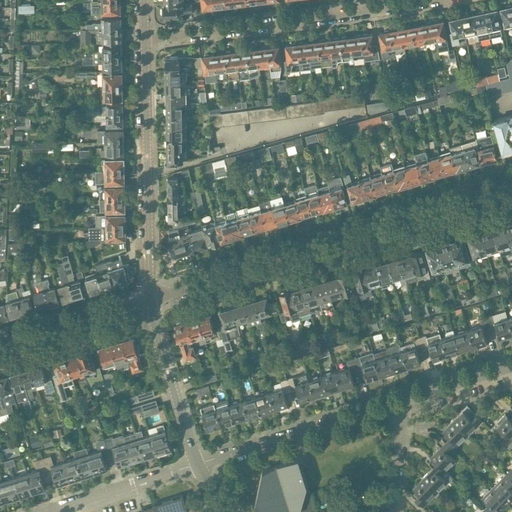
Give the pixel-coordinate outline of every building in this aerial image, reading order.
[(120,5),(120,0),(98,0),(98,1),(97,0),(93,0),(93,1),(93,6),(94,8),(97,8),(99,6),(102,6),(102,12),(120,12),(120,11),(122,9),(122,6),(120,5)] [(210,7),(214,7),(213,0),(202,0),(203,8),(204,8),(206,9),(209,9),(210,7)] [(164,14),(164,16),(171,16),(171,15),(179,15),(179,13),(193,11),(192,1),(183,2),(164,3),(164,8),(163,8),(163,14),(164,14)] [(22,12),(22,14),(31,13),(31,12),(33,12),(33,4),(31,4),(30,3),(22,3),(22,4),(20,4),(20,12),(22,12)] [(511,5),(511,6),(511,5),(505,6),(505,7),(500,8),(505,28),(511,26),(510,24),(511,23),(511,5)] [(496,9),(491,10),(491,9),(485,11),(486,12),(485,12),(488,29),(495,28),(495,30),(500,29),(496,9)] [(490,37),(488,29),(485,12),(483,12),(483,11),(478,12),(478,13),(473,14),(477,34),(479,40),(480,44),(482,43),(482,39),(490,37)] [(463,16),(463,17),(462,17),(465,34),(467,42),(476,40),(479,40),(477,34),(473,14),(468,15),(468,14),(463,16)] [(121,28),(121,23),(122,21),(122,18),(121,16),(121,15),(102,16),(102,21),(93,22),(93,23),(86,23),(86,24),(80,24),(80,28),(91,28),(121,28)] [(462,17),(460,17),(460,16),(455,17),(455,18),(450,20),(456,46),(467,44),(467,42),(465,34),(462,17)] [(443,21),(441,20),(436,21),(435,23),(433,23),(437,40),(439,52),(449,50),(443,21)] [(430,42),(437,40),(433,23),(432,23),(430,22),(428,23),(427,24),(423,25),(426,44),(430,43),(430,42)] [(422,45),(426,44),(423,25),(418,25),(417,25),(414,25),(413,27),(412,27),(415,44),(422,43),(422,45)] [(408,46),(415,44),(412,27),(410,27),(409,26),(406,27),(405,28),(401,29),(405,48),(409,47),(408,46)] [(121,39),(121,38),(123,37),(123,33),(121,32),(121,28),(91,28),(80,28),(80,42),(91,42),(91,31),(96,31),(96,42),(103,42),(103,40),(121,39)] [(401,29),(397,30),(396,29),(393,29),(392,31),(390,31),(393,49),(394,53),(405,51),(405,48),(401,29)] [(388,50),(393,49),(390,31),(389,32),(387,31),(382,31),(381,33),(380,33),(383,49),(380,49),(382,57),(389,55),(388,50)] [(373,44),(372,34),(371,35),(370,33),(364,34),(363,35),(362,35),(364,53),(364,57),(365,60),(380,58),(377,44),(373,44)] [(364,53),(362,35),(360,36),(359,35),(356,35),(355,37),(351,37),(354,58),(364,57),(364,53)] [(343,37),(342,38),(340,38),(343,60),(354,58),(351,37),(347,38),(345,36),(343,37)] [(329,40),(332,64),(333,68),(337,67),(337,65),(338,62),(343,62),(343,60),(340,38),(339,38),(337,37),(334,38),(333,39),(329,40)] [(329,40),(325,40),(323,39),(321,39),(320,41),(318,41),(321,58),(321,64),(321,66),(332,64),(329,40)] [(311,42),(307,42),(310,61),(310,66),(310,67),(321,66),(321,64),(321,58),(318,41),(317,41),(316,40),(312,40),(311,42)] [(310,66),(310,61),(307,42),(303,43),(302,42),(299,42),(298,43),(296,44),(298,61),(299,67),(310,66)] [(84,57),(121,56),(121,51),(123,49),(123,46),(121,44),(121,43),(100,44),(100,50),(99,50),(95,50),(94,50),(86,51),(84,52),(84,57)] [(298,61),(296,44),(295,44),(293,43),(288,43),(287,45),(286,45),(288,58),(285,58),(287,71),(300,69),(299,67),(298,61)] [(40,44),(31,44),(32,53),(40,53),(40,44)] [(279,46),(278,46),(276,45),(271,46),(270,47),(268,47),(270,64),(271,64),(271,70),(282,69),(279,46)] [(268,47),(267,47),(265,46),(263,47),(261,48),(257,49),(260,68),(264,67),(264,65),(270,64),(268,47)] [(252,48),(249,48),(248,50),(246,50),(250,78),(260,75),(260,68),(257,49),(253,49),(252,48)] [(245,50),(243,49),(241,49),(240,51),(236,51),(239,77),(239,79),(250,78),(246,50),(245,50)] [(236,51),(231,52),(230,51),(227,51),(226,52),(225,53),(228,78),(239,77),(236,51)] [(228,78),(225,53),(223,53),(222,52),(219,52),(218,53),(214,54),(216,73),(217,79),(228,78)] [(214,54),(209,54),(208,53),(205,54),(203,55),(205,72),(212,72),(212,74),(216,73),(214,54)] [(122,68),(122,67),(123,66),(123,62),(121,61),(121,56),(84,57),(84,59),(83,60),(83,63),(84,64),(88,63),(89,62),(103,62),(104,69),(122,68)] [(165,70),(185,69),(189,69),(189,65),(191,65),(191,57),(178,57),(178,56),(170,56),(170,58),(166,58),(166,60),(164,60),(164,67),(165,67),(165,70)] [(499,77),(507,76),(505,66),(497,68),(499,77)] [(185,80),(185,69),(165,70),(165,72),(164,72),(164,79),(166,79),(166,81),(185,80)] [(122,85),(122,80),(124,78),(124,75),(122,73),(122,72),(103,73),(103,85),(122,85)] [(487,76),(489,82),(492,82),(499,80),(500,80),(498,73),(487,76)] [(486,83),(488,83),(486,75),(475,78),(476,84),(477,86),(484,84),(486,83)] [(462,79),(465,87),(476,84),(475,78),(474,76),(462,79)] [(281,91),(288,90),(286,78),(280,79),(281,91)] [(499,80),(502,93),(508,91),(505,78),(500,80),(499,80)] [(185,84),(185,80),(166,81),(166,84),(164,84),(164,90),(166,90),(166,93),(185,92),(189,92),(189,84),(185,84)] [(461,87),(459,80),(445,84),(447,91),(461,87)] [(496,94),(502,93),(499,80),(492,82),(496,94)] [(488,83),(486,83),(488,96),(496,94),(492,82),(489,82),(488,83)] [(477,92),(486,90),(484,84),(477,86),(476,86),(477,92)] [(122,90),(122,85),(103,85),(104,99),(122,98),(122,97),(124,96),(124,92),(122,90)] [(445,85),(439,87),(441,95),(442,95),(447,94),(445,85)] [(186,103),(185,92),(166,93),(166,95),(165,95),(165,101),(166,101),(166,104),(186,103)] [(451,101),(449,93),(447,94),(442,95),(444,103),(451,101)] [(371,113),(387,109),(388,106),(387,100),(367,103),(368,111),(371,113)] [(94,108),(94,114),(122,113),(122,109),(124,108),(124,105),(122,103),(100,103),(100,108),(94,108)] [(166,104),(166,107),(165,107),(165,113),(167,113),(167,115),(186,115),(186,103),(166,104)] [(417,113),(415,105),(404,108),(407,116),(417,113)] [(394,116),(392,111),(380,115),(382,120),(384,124),(386,124),(387,125),(388,126),(390,126),(391,125),(392,123),(392,122),(390,117),(394,116)] [(123,124),(123,123),(124,122),(124,119),(123,118),(122,113),(94,114),(94,120),(107,119),(107,124),(123,124)] [(503,153),(511,149),(511,114),(494,119),(496,129),(501,145),(503,153)] [(187,126),(186,115),(167,115),(167,118),(165,118),(165,124),(167,124),(167,127),(187,126)] [(371,126),(383,123),(382,120),(380,115),(369,118),(371,126)] [(357,121),(360,129),(371,126),(369,118),(357,121)] [(336,133),(347,130),(346,124),(335,127),(336,133)] [(167,127),(167,129),(166,129),(166,135),(167,135),(167,138),(187,137),(187,126),(167,127)] [(123,140),(123,139),(124,138),(124,136),(123,135),(123,129),(97,129),(98,141),(105,141),(123,140)] [(491,133),(474,137),(475,139),(478,149),(481,163),(498,158),(494,146),(501,145),(496,129),(490,131),(491,133)] [(328,130),(319,132),(320,139),(330,136),(328,130)] [(318,139),(316,132),(305,135),(307,143),(318,139)] [(187,149),(187,137),(167,138),(168,139),(166,140),(166,145),(167,145),(167,149),(187,149)] [(293,139),(285,141),(286,147),(295,145),(293,139)] [(468,167),(470,166),(471,167),(474,166),(474,165),(480,163),(481,163),(478,149),(475,139),(461,143),(468,167)] [(124,152),(123,147),(124,146),(124,143),(123,142),(123,140),(105,141),(105,147),(97,147),(97,153),(124,152)] [(49,142),(31,143),(32,150),(49,150),(49,142)] [(451,152),(456,169),(457,170),(468,167),(461,143),(450,147),(451,152)] [(268,146),(259,148),(261,156),(270,153),(268,146)] [(187,149),(167,149),(168,159),(167,159),(166,159),(166,160),(165,160),(165,161),(165,162),(165,163),(166,164),(167,165),(168,165),(169,165),(170,164),(171,163),(171,162),(177,162),(177,161),(180,161),(184,161),(183,153),(187,153),(187,149)] [(417,163),(422,181),(434,177),(428,160),(428,159),(426,150),(414,154),(417,163)] [(445,173),(447,172),(447,173),(450,172),(450,171),(456,169),(451,152),(439,155),(445,173)] [(237,160),(236,155),(224,158),(226,163),(237,160)] [(443,173),(445,173),(439,155),(428,159),(428,160),(434,177),(434,176),(440,174),(441,175),(443,174),(443,173)] [(124,169),(126,168),(125,164),(124,162),(124,157),(102,158),(102,164),(105,164),(105,170),(124,169)] [(226,163),(224,158),(212,161),(214,168),(215,172),(218,180),(229,178),(229,175),(226,163)] [(215,172),(214,168),(212,161),(201,164),(204,175),(215,172)] [(416,182),(422,181),(417,163),(406,166),(411,184),(413,183),(414,184),(416,183),(416,182)] [(409,185),(411,184),(406,166),(394,170),(399,187),(405,186),(406,186),(409,185)] [(126,171),(124,170),(124,169),(105,170),(105,175),(103,175),(103,182),(124,181),(124,176),(126,175),(126,171)] [(387,190),(390,189),(391,190),(393,189),(393,188),(399,187),(394,170),(394,169),(382,172),(387,190)] [(168,176),(168,178),(166,179),(166,183),(168,184),(168,193),(168,198),(185,198),(184,183),(178,183),(178,171),(172,172),(172,176),(168,176)] [(386,191),(387,190),(382,172),(371,176),(371,177),(376,194),(377,194),(376,193),(383,192),(386,191)] [(346,184),(348,184),(353,201),(360,199),(360,200),(363,199),(363,198),(365,198),(360,180),(352,183),(349,173),(343,175),(346,184)] [(335,207),(338,206),(339,206),(342,205),(343,204),(347,203),(339,176),(327,179),(328,184),(335,207)] [(371,196),(376,194),(371,177),(360,180),(365,198),(367,197),(368,198),(370,197),(371,196)] [(307,195),(312,213),(314,212),(315,213),(319,211),(319,210),(324,209),(317,188),(316,184),(304,187),(307,195)] [(334,207),(335,207),(328,184),(317,188),(324,209),(324,210),(329,209),(333,208),(334,207)] [(100,198),(124,197),(126,196),(126,192),(124,190),(124,185),(99,186),(100,198)] [(13,186),(13,194),(22,195),(22,186),(13,186)] [(195,197),(197,206),(198,211),(204,210),(202,205),(203,204),(200,190),(194,192),(195,197)] [(272,206),(278,224),(279,223),(280,224),(284,222),(289,220),(284,203),(282,195),(270,199),(272,206)] [(310,213),(312,213),(307,195),(295,198),(295,199),(295,200),(300,217),(301,217),(301,216),(305,215),(306,215),(310,214),(310,213)] [(126,199),(124,197),(100,198),(100,210),(125,209),(125,204),(126,203),(126,199)] [(185,211),(185,198),(168,198),(168,203),(169,228),(187,224),(186,219),(181,220),(179,219),(179,211),(185,211)] [(299,217),(300,217),(295,200),(284,203),(289,220),(294,219),(295,219),(298,218),(299,217)] [(248,208),(249,212),(254,230),(266,227),(261,210),(259,204),(248,208)] [(276,224),(278,224),(272,206),(261,210),(266,227),(266,226),(266,227),(271,226),(272,226),(276,225),(276,224)] [(227,220),(232,238),(234,237),(234,238),(237,237),(238,236),(243,234),(238,217),(238,216),(236,211),(225,214),(227,220)] [(252,231),(254,230),(249,212),(238,216),(238,217),(243,234),(243,233),(248,232),(249,232),(252,232),(252,231)] [(125,225),(127,223),(127,220),(125,218),(125,213),(95,214),(96,226),(107,226),(125,225)] [(230,238),(232,238),(227,220),(216,224),(215,224),(221,241),(226,240),(227,240),(230,239),(230,238)] [(208,245),(214,243),(214,245),(219,244),(219,242),(221,241),(215,224),(216,224),(215,221),(201,225),(202,227),(208,245)] [(127,227),(125,226),(125,225),(107,226),(107,232),(104,232),(104,238),(125,237),(125,233),(127,231),(127,227)] [(511,245),(511,244),(506,225),(493,228),(500,251),(501,255),(511,251),(511,245)] [(207,246),(208,245),(202,227),(189,231),(189,233),(194,250),(200,248),(202,247),(203,248),(206,247),(207,246)] [(194,250),(194,249),(189,233),(189,231),(188,228),(179,231),(178,228),(169,231),(169,246),(170,246),(172,253),(175,255),(190,250),(190,251),(194,250)] [(500,251),(493,228),(481,232),(487,252),(493,250),(494,253),(500,251)] [(481,253),(487,252),(481,232),(468,236),(475,258),(481,256),(481,253)] [(459,267),(471,264),(470,258),(463,237),(451,241),(457,262),(459,267)] [(459,267),(457,262),(451,241),(439,245),(445,266),(448,273),(454,271),(453,269),(459,267)] [(114,285),(118,284),(119,285),(125,283),(124,282),(125,282),(126,280),(124,273),(126,273),(123,265),(117,242),(104,242),(101,242),(105,257),(107,264),(109,269),(114,285)] [(16,251),(16,243),(8,243),(7,251),(16,251)] [(25,243),(16,243),(16,251),(25,251),(25,243)] [(439,268),(445,266),(439,245),(426,249),(434,274),(440,273),(439,268)] [(425,278),(430,277),(422,250),(410,254),(418,279),(424,277),(425,278)] [(63,262),(65,268),(73,297),(78,296),(80,297),(83,296),(84,294),(84,292),(88,291),(84,278),(75,280),(67,254),(61,256),(62,259),(63,262)] [(418,279),(410,254),(399,258),(406,283),(418,279)] [(399,258),(388,261),(393,279),(400,277),(402,284),(406,283),(399,258)] [(387,281),(393,279),(388,261),(376,265),(383,288),(388,286),(387,281)] [(69,298),(73,297),(65,268),(63,262),(59,263),(57,266),(60,275),(56,277),(63,300),(64,300),(65,301),(69,300),(69,298)] [(383,288),(376,265),(365,268),(370,286),(376,284),(378,289),(383,288)] [(365,268),(365,267),(353,271),(361,299),(366,297),(364,288),(370,286),(365,268)] [(108,287),(114,285),(109,269),(97,272),(102,289),(103,288),(104,290),(108,289),(108,287)] [(101,289),(102,289),(97,272),(86,276),(90,292),(96,291),(97,292),(100,291),(101,289)] [(342,295),(354,291),(349,272),(337,276),(337,277),(342,295)] [(331,298),(342,295),(337,277),(326,280),(331,298)] [(48,278),(42,280),(49,304),(52,304),(54,305),(58,304),(58,302),(59,301),(55,287),(50,288),(48,283),(49,283),(48,278)] [(45,305),(49,304),(42,280),(35,282),(36,287),(38,286),(39,291),(34,293),(38,308),(39,307),(41,308),(45,307),(45,305)] [(333,305),(326,280),(314,283),(322,309),(333,305)] [(322,309),(314,283),(303,287),(310,312),(322,309)] [(453,295),(450,283),(443,286),(446,297),(453,295)] [(17,288),(16,288),(24,312),(26,311),(29,312),(32,311),(33,309),(34,309),(29,294),(24,296),(23,291),(24,290),(22,286),(17,288)] [(310,312),(303,287),(302,287),(291,290),(299,316),(310,312)] [(21,313),(24,312),(16,288),(10,290),(11,294),(12,294),(14,299),(8,301),(13,315),(14,315),(15,317),(22,314),(21,313)] [(299,316),(291,290),(291,289),(279,293),(285,312),(279,313),(282,322),(287,320),(291,319),(292,321),(300,318),(299,316)] [(470,303),(477,300),(474,294),(467,296),(470,303)] [(259,316),(276,311),(273,300),(267,301),(266,297),(255,300),(259,316)] [(255,300),(243,304),(248,319),(249,325),(257,323),(261,321),(259,316),(255,300)] [(434,302),(437,313),(444,311),(441,300),(438,301),(434,302)] [(0,303),(0,319),(8,317),(4,303),(0,303)] [(422,317),(429,314),(426,303),(422,304),(423,310),(420,311),(422,317)] [(243,304),(232,307),(237,325),(238,325),(237,323),(248,319),(243,304)] [(240,335),(237,325),(232,307),(220,311),(223,321),(218,322),(223,340),(240,335)] [(210,314),(204,316),(203,314),(198,316),(198,317),(206,342),(212,340),(210,334),(215,333),(210,314)] [(511,330),(508,317),(495,321),(492,314),(486,316),(490,329),(496,327),(499,338),(511,333),(511,330)] [(198,317),(198,316),(192,317),(192,319),(187,320),(193,340),(198,338),(199,344),(206,342),(198,317)] [(490,329),(486,316),(480,318),(482,325),(468,330),(473,346),(487,342),(484,331),(490,329)] [(192,340),(193,340),(187,320),(183,322),(182,320),(177,322),(177,324),(176,324),(178,331),(176,332),(178,339),(180,339),(186,357),(196,354),(193,345),(189,346),(187,340),(192,339),(192,340)] [(455,334),(460,350),(473,346),(468,330),(455,334)] [(426,335),(420,337),(423,349),(426,358),(432,356),(433,359),(447,354),(442,338),(440,333),(426,337),(426,335)] [(447,354),(460,350),(455,334),(442,338),(447,354)] [(139,354),(138,351),(140,351),(138,343),(136,343),(133,336),(132,337),(131,336),(126,337),(126,339),(121,340),(127,360),(129,365),(131,364),(132,370),(142,366),(138,354),(139,354)] [(426,358),(423,349),(420,337),(414,339),(414,342),(400,346),(402,351),(407,367),(421,363),(420,360),(426,358)] [(121,340),(116,342),(116,340),(110,342),(116,361),(119,370),(129,366),(129,365),(127,360),(121,340)] [(320,347),(318,340),(309,343),(311,350),(320,347)] [(116,361),(110,342),(104,344),(105,345),(99,347),(105,366),(110,365),(110,363),(116,361)] [(220,353),(226,351),(224,344),(218,346),(220,353)] [(296,349),(297,349),(292,351),(293,356),(310,351),(308,345),(296,349)] [(373,353),(381,375),(394,371),(389,355),(387,349),(373,353)] [(90,374),(92,374),(93,376),(87,376),(93,387),(104,382),(102,374),(99,366),(97,366),(97,375),(95,376),(94,373),(96,372),(89,350),(84,352),(83,351),(79,352),(79,353),(77,353),(77,354),(83,372),(89,370),(90,374)] [(389,355),(394,371),(407,367),(402,351),(389,355)] [(373,352),(353,358),(357,370),(363,368),(367,380),(381,375),(373,353),(373,352)] [(83,373),(83,372),(77,354),(72,355),(71,354),(66,356),(72,375),(77,373),(78,375),(83,373)] [(72,375),(66,356),(60,358),(61,359),(55,361),(56,367),(51,368),(54,378),(57,388),(63,386),(74,383),(72,375)] [(351,372),(357,370),(353,358),(347,360),(349,367),(336,371),(341,388),(355,383),(351,372)] [(51,368),(50,364),(43,366),(42,364),(31,368),(37,389),(45,387),(46,392),(55,390),(52,379),(54,378),(51,368)] [(37,389),(31,368),(21,371),(29,398),(34,397),(32,391),(37,389)] [(29,398),(21,371),(10,374),(15,389),(19,401),(23,400),(26,409),(32,407),(29,398)] [(322,375),(327,392),(341,388),(336,371),(322,375)] [(114,393),(111,383),(113,382),(115,380),(113,374),(110,372),(108,373),(108,372),(102,374),(104,382),(108,395),(114,393)] [(300,400),(314,396),(309,380),(307,372),(287,379),(291,391),(297,389),(300,400)] [(11,404),(16,402),(8,375),(0,377),(0,384),(6,405),(8,413),(14,411),(11,404)] [(203,378),(204,383),(215,380),(214,375),(203,378)] [(314,396),(327,392),(322,375),(309,380),(314,396)] [(283,388),(269,392),(275,408),(288,404),(285,393),(291,391),(287,379),(281,380),(283,388)] [(0,415),(8,413),(6,405),(0,384),(0,415)] [(210,391),(208,385),(196,388),(198,395),(210,391)] [(63,386),(57,388),(60,398),(66,396),(63,386)] [(153,390),(138,394),(140,400),(155,396),(153,390)] [(261,412),(275,408),(269,392),(256,396),(261,412)] [(140,400),(138,394),(127,398),(129,403),(140,400)] [(248,417),(261,412),(256,396),(243,400),(248,417)] [(221,425),(234,421),(229,404),(227,398),(214,403),(216,409),(221,425)] [(141,404),(143,410),(158,406),(156,400),(141,404)] [(234,421),(248,417),(243,400),(229,404),(234,421)] [(221,425),(216,409),(214,403),(200,407),(207,429),(221,425)] [(158,406),(143,410),(143,411),(145,416),(160,412),(158,406)] [(471,409),(466,414),(463,410),(453,420),(468,435),(482,420),(471,409)] [(511,421),(510,419),(507,415),(497,425),(498,427),(493,432),(509,447),(511,444),(511,421)] [(443,430),(446,433),(442,438),(453,449),(468,435),(453,420),(443,430)] [(152,440),(156,454),(171,449),(169,442),(171,441),(169,432),(166,433),(163,424),(156,426),(158,432),(150,434),(152,440)] [(61,428),(53,430),(54,437),(62,436),(61,428)] [(137,438),(144,458),(156,454),(152,440),(150,434),(143,436),(141,430),(135,431),(137,438)] [(108,453),(114,451),(118,466),(131,462),(125,442),(123,436),(122,436),(119,436),(117,437),(114,438),(113,439),(112,436),(104,439),(108,453)] [(52,438),(43,440),(45,447),(54,444),(52,438)] [(137,438),(125,442),(131,462),(144,458),(137,438)] [(430,456),(434,459),(445,471),(456,460),(449,454),(453,449),(442,438),(439,440),(437,443),(440,446),(430,456)] [(31,442),(33,447),(42,445),(40,439),(31,442)] [(107,469),(102,455),(108,453),(104,439),(96,442),(98,450),(88,454),(94,473),(107,469)] [(2,449),(5,459),(21,454),(18,444),(2,449)] [(76,458),(82,477),(94,473),(88,454),(86,447),(74,451),(76,458)] [(57,485),(70,481),(64,461),(54,465),(51,456),(43,458),(47,472),(53,470),(57,485)] [(37,470),(27,473),(33,492),(46,488),(41,474),(47,472),(43,458),(34,461),(37,470)] [(64,461),(70,481),(82,477),(76,458),(64,461)] [(317,511),(315,505),(311,490),(308,490),(298,458),(262,469),(253,511),(257,511),(317,511)] [(452,478),(445,471),(434,459),(429,464),(433,467),(423,477),(438,492),(452,478)] [(473,469),(477,472),(481,467),(478,464),(473,469)] [(20,496),(33,492),(27,473),(14,477),(20,496)] [(511,480),(505,474),(491,488),(506,503),(511,497),(511,480)] [(8,500),(20,496),(14,477),(2,481),(8,500)] [(423,506),(438,492),(423,477),(413,487),(416,490),(411,495),(423,506)] [(497,511),(506,503),(491,488),(481,498),(488,505),(483,509),(485,511),(497,511)] [(348,491),(340,493),(342,500),(350,497),(348,491)] [(184,511),(188,511),(183,494),(153,503),(154,506),(142,510),(142,511),(141,511),(184,511)] [(334,503),(340,501),(338,494),(331,496),(334,503)]
